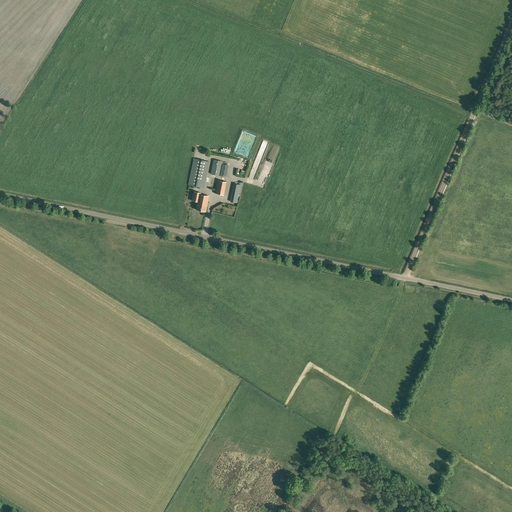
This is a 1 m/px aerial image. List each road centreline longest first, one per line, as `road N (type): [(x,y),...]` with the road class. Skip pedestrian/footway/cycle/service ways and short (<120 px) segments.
road 1 (unclassified): [(511,299),(0,195)]
road 2 (track): [(404,278),(511,22)]
